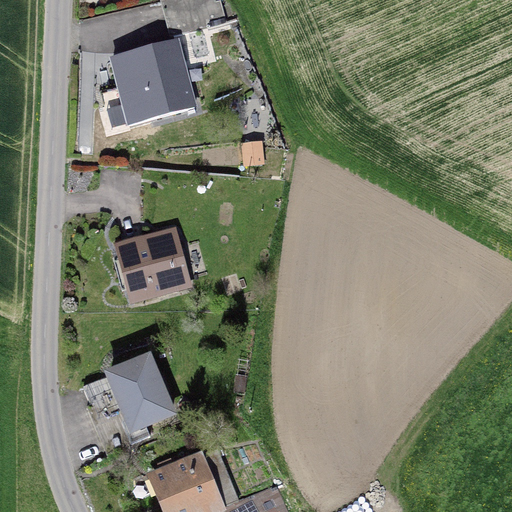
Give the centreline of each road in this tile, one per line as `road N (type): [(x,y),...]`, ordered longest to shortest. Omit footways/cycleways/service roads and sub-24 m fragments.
road 1 (tertiary): [(59,0),(46,393),(73,511)]
road 2 (track): [(390,511),(389,463),(511,316)]
